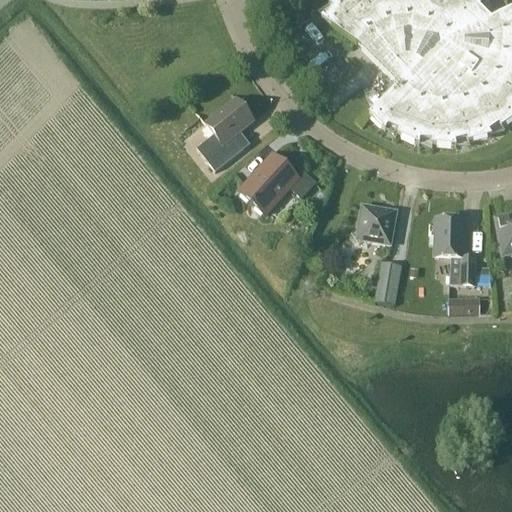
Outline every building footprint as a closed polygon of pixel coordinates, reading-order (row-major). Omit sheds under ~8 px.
[(511,10),(497,18),(496,18),(490,22),(484,16),(478,10),(480,8),(472,0),(339,0),(328,8),(329,9),(332,11),(325,21),(322,19),(322,20),(320,21),(356,47),(356,46),(398,88),(368,117),(370,119),(384,134),(384,133),(385,133),(384,132),(387,129),(398,134),(396,138),(397,138),(418,148),(419,147),(418,147),(419,143),(431,144),(431,148),(455,150),(455,149),(454,149),(454,145),(466,142),(467,145),(468,145),(490,139),(490,138),(489,138),(488,135),(498,127),(500,131),(501,130),(511,122),(511,10)] [(236,103),(204,127),(213,138),(195,152),(214,175),(243,153),(232,140),(252,124),(236,103)] [(300,201),(314,186),(298,172),(293,178),(272,158),(238,195),(264,218),(288,191),(300,201)] [(389,249),(395,215),(361,209),(356,236),(353,239),(358,246),(362,244),(389,249)] [(511,217),(494,221),(501,259),(511,256),(511,217)] [(473,290),(474,261),(461,260),(463,222),(436,221),(434,260),(450,261),(449,289),(473,290)] [(401,269),(380,265),(373,305),(394,309),(401,269)] [(475,276),(475,290),(490,290),(490,275),(475,276)] [(448,319),(479,318),(479,302),(468,302),(448,302),(448,309),(448,319)]
